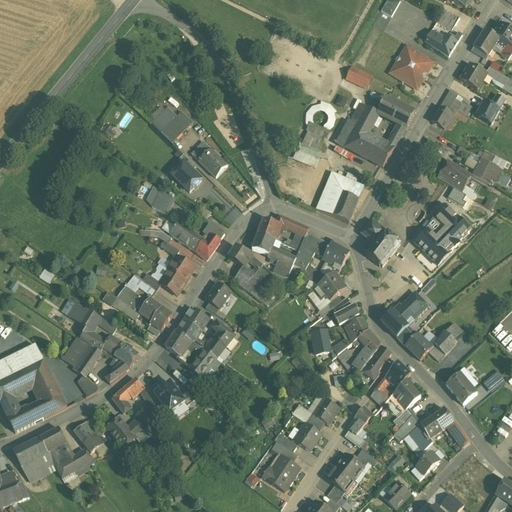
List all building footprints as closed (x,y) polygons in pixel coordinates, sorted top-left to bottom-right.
[(400,4),(392,0),(388,0),(384,8),(394,14),(400,4)] [(447,0),(447,1),(465,10),(470,0),(447,0)] [(394,14),(384,8),(381,13),(391,19),(394,14)] [(444,12),(431,34),(432,35),(426,45),(449,59),(462,38),(451,33),(459,21),(444,12)] [(511,35),(501,28),(494,38),(499,41),(501,43),(508,47),(511,49),(511,35)] [(494,38),(485,32),(474,50),(472,53),(486,61),(487,58),(488,59),(497,45),(498,44),(499,41),(494,38)] [(508,47),(501,43),(500,45),(498,44),(497,45),(505,51),(508,47)] [(511,49),(508,47),(505,51),(501,58),(508,62),(511,56),(511,49)] [(434,65),(406,49),(390,75),(402,83),(403,85),(405,85),(417,92),(434,65)] [(486,76),(470,66),(460,82),(477,93),(487,78),(487,77),(486,76)] [(352,70),(346,83),(367,92),(373,80),(352,70)] [(509,81),(489,70),(486,76),(487,77),(487,78),(504,88),(509,81)] [(511,83),(509,81),(504,88),(502,91),(511,96),(511,83)] [(454,95),(450,92),(447,98),(452,101),(455,103),(458,98),(454,95)] [(452,101),(447,98),(440,110),(444,113),(452,101)] [(501,100),(497,98),(490,107),(499,112),(505,103),(504,102),(501,100)] [(343,108),(345,102),(340,99),(337,105),(343,108)] [(415,115),(385,100),(381,109),(377,115),(377,116),(379,116),(406,130),(407,130),(415,115)] [(473,110),(463,102),(458,112),(468,118),(473,110)] [(490,107),(485,104),(477,119),(491,127),(499,112),(490,107)] [(372,113),(361,106),(351,125),(357,128),(356,131),(355,132),(364,136),(367,137),(379,116),(377,116),(372,113)] [(376,106),(372,113),(377,115),(381,109),(376,106)] [(167,110),(151,125),(161,134),(176,119),(167,110)] [(444,113),(440,110),(431,124),(444,132),(453,118),(444,113)] [(176,119),(161,134),(171,144),(191,124),(181,115),(176,119)] [(356,131),(357,128),(351,125),(348,123),(336,146),(345,150),(355,133),(353,132),(354,130),(356,131)] [(406,130),(399,126),(387,148),(394,151),(406,130)] [(364,136),(355,132),(355,133),(345,150),(383,170),(394,151),(387,148),(367,137),(364,136)] [(323,141),(307,134),(302,146),(307,148),(318,153),(323,141)] [(203,145),(192,156),(199,163),(210,152),(203,145)] [(318,153),(307,148),(304,154),(315,159),(318,153)] [(470,154),(460,149),(457,154),(467,160),(470,154)] [(210,152),(199,163),(216,180),(228,168),(211,152),(210,152)] [(507,172),(510,166),(485,153),(481,161),(498,169),(503,172),(504,171),(507,172)] [(481,161),(471,155),(469,160),(478,165),(481,161)] [(184,166),(192,173),(196,169),(183,157),(179,161),(184,166)] [(498,169),(481,161),(478,165),(472,177),(489,186),(498,169)] [(470,180),(446,165),(437,179),(462,193),(470,180)] [(190,195),(202,183),(192,173),(184,166),(172,178),(190,195)] [(332,176),(327,189),(333,191),(339,178),(332,176)] [(507,188),(510,181),(501,177),(497,184),(507,188)] [(364,189),(339,178),(333,191),(342,196),(358,202),(364,189)] [(138,194),(144,197),(150,185),(144,182),(138,194)] [(333,191),(327,189),(317,212),(332,218),(342,196),(333,191)] [(447,200),(463,210),(466,204),(463,202),(465,197),(454,190),(447,200)] [(175,202),(160,194),(151,209),(166,217),(175,202)] [(358,202),(342,196),(332,218),(349,225),(358,202)] [(489,199),(485,207),(492,211),(496,203),(489,199)] [(226,216),(231,221),(241,213),(237,208),(226,216)] [(469,232),(445,208),(435,219),(443,228),(433,237),(429,233),(416,246),(438,267),(459,245),(458,244),(469,232)] [(291,224),(278,218),(275,226),(280,228),(279,231),(283,232),(284,228),(289,230),(291,224)] [(275,226),(263,222),(258,236),(274,242),(279,231),(280,228),(275,226)] [(401,245),(372,223),(361,236),(367,241),(364,245),(371,250),(366,257),(368,258),(367,259),(368,260),(369,259),(379,267),(378,268),(379,268),(380,267),(382,269),(388,261),(389,261),(390,260),(389,260),(401,245)] [(308,231),(291,224),(289,230),(305,238),(307,234),(308,231)] [(224,236),(209,225),(203,234),(205,236),(201,242),(203,243),(207,246),(212,238),(219,244),(224,236)] [(190,234),(178,226),(170,236),(182,245),(190,234)] [(171,240),(161,234),(158,239),(164,243),(168,246),(171,240)] [(201,242),(190,234),(182,245),(195,254),(203,243),(201,242)] [(321,242),(307,234),(305,238),(299,253),(312,259),(314,256),(321,242)] [(274,242),(258,236),(252,252),(269,258),(269,257),(272,249),(274,242)] [(212,238),(207,246),(203,243),(195,254),(207,262),(220,244),(219,244),(212,238)] [(331,247),(321,242),(314,256),(323,261),(324,260),(331,247)] [(168,246),(164,243),(160,250),(176,260),(180,253),(168,246)] [(350,256),(331,246),(331,247),(324,260),(335,267),(333,271),(339,274),(350,256)] [(251,258),(236,248),(228,260),(243,270),(244,269),(248,263),(251,258)] [(295,261),(272,249),(269,257),(272,258),(270,261),(277,264),(273,273),(287,280),(290,274),(291,271),(292,267),(295,261)] [(299,253),(291,249),(288,254),(297,258),(299,253)] [(312,259),(299,253),(297,258),(295,261),(292,267),(305,273),(308,268),(312,259)] [(263,268),(251,258),(248,263),(259,272),(260,272),(261,270),(263,268)] [(185,265),(179,261),(175,267),(173,266),(168,273),(169,273),(186,285),(195,271),(185,265)] [(305,273),(292,267),(291,271),(290,274),(301,279),(306,274),(305,273)] [(308,268),(305,273),(306,274),(301,279),(314,286),(321,275),(308,268)] [(106,270),(97,269),(96,277),(105,279),(106,270)] [(254,277),(244,269),(243,270),(234,283),(244,290),(255,278),(254,277)] [(259,272),(254,277),(255,278),(244,290),(250,295),(258,286),(267,275),(261,270),(260,272),(259,272)] [(339,274),(333,271),(328,279),(330,280),(335,276),(335,277),(339,274)] [(55,278),(45,272),(40,281),(50,287),(55,278)] [(186,285),(169,273),(165,280),(161,286),(161,287),(177,298),(186,285)] [(321,275),(314,286),(318,289),(330,280),(328,279),(321,275)] [(161,286),(147,276),(143,283),(157,293),(161,287),(161,286)] [(318,289),(315,291),(323,301),(326,298),(330,303),(330,304),(338,298),(346,291),(335,277),(335,276),(330,280),(318,289)] [(143,283),(135,277),(133,280),(137,283),(134,287),(138,290),(152,300),(157,293),(143,283)] [(133,280),(126,290),(134,296),(138,290),(134,287),(137,283),(133,280)] [(217,286),(206,303),(210,305),(219,312),(231,295),(217,286)] [(277,301),(258,286),(250,295),(267,309),(277,301)] [(134,296),(126,290),(118,300),(122,303),(129,308),(132,310),(140,316),(148,305),(134,296)] [(323,301),(315,291),(313,293),(313,294),(308,298),(319,313),(328,306),(327,305),(330,303),(326,298),(323,301)] [(416,297),(403,309),(411,318),(411,319),(411,320),(414,323),(428,310),(416,297)] [(338,298),(330,304),(330,303),(327,305),(328,306),(332,311),(333,311),(342,303),(338,298)] [(342,303),(333,311),(336,316),(351,308),(347,300),(342,303)] [(140,316),(149,323),(152,324),(152,325),(162,310),(150,301),(148,305),(140,316)] [(129,308),(122,303),(118,308),(125,312),(129,308)] [(92,315),(76,305),(67,318),(91,334),(100,320),(96,318),(92,315)] [(219,312),(210,305),(206,310),(216,317),(219,312)] [(403,309),(399,306),(392,313),(405,326),(411,320),(411,319),(411,318),(403,309)] [(336,316),(334,318),(339,328),(360,317),(354,307),(351,308),(336,316)] [(100,313),(96,310),(92,315),(96,318),(100,313)] [(140,316),(132,310),(129,314),(138,320),(140,316)] [(162,310),(152,325),(152,324),(150,327),(151,327),(161,334),(172,318),(162,310)] [(208,322),(191,311),(184,322),(201,333),(206,325),(208,322)] [(405,326),(392,313),(381,325),(397,340),(405,332),(408,329),(405,326)] [(414,323),(411,320),(405,326),(408,329),(414,323)] [(447,320),(432,337),(438,343),(445,335),(451,340),(459,331),(447,320)] [(201,333),(184,322),(176,334),(190,344),(193,346),(195,347),(198,344),(195,342),(201,333)] [(362,322),(345,330),(352,342),(354,346),(358,342),(369,334),(362,322)] [(216,324),(211,330),(219,336),(223,330),(216,324)] [(234,339),(223,330),(219,336),(214,342),(225,351),(234,339)] [(414,340),(405,332),(397,340),(405,349),(414,340)] [(106,347),(86,333),(84,336),(81,340),(101,354),(104,350),(104,349),(106,347)] [(325,333),(316,335),(320,356),(329,354),(325,333)] [(190,344),(176,334),(166,350),(180,359),(190,344)] [(369,334),(358,342),(361,346),(366,352),(374,356),(380,348),(369,334)] [(438,343),(434,348),(445,358),(456,345),(451,340),(445,335),(438,343)] [(432,350),(418,336),(414,340),(405,349),(420,363),(428,355),(432,350)] [(106,347),(104,349),(104,350),(110,354),(116,358),(123,348),(111,339),(106,347)] [(102,356),(78,340),(63,362),(75,370),(73,373),(82,379),(85,381),(102,356)] [(225,351),(214,342),(208,351),(205,353),(217,361),(225,351)] [(346,343),(334,351),(337,358),(347,351),(349,349),(347,344),(346,343)] [(208,351),(198,344),(195,347),(205,354),(205,353),(208,351)] [(195,347),(193,346),(190,349),(202,357),(205,354),(195,347)] [(366,352),(361,346),(356,350),(360,355),(361,354),(363,356),(366,352)] [(36,348),(0,365),(0,384),(26,372),(44,363),(36,348)] [(139,359),(123,348),(116,358),(115,360),(131,370),(139,359)] [(374,356),(367,365),(378,374),(391,357),(380,348),(374,356)] [(445,358),(434,348),(432,350),(428,355),(439,364),(445,358)] [(337,358),(343,367),(353,359),(347,351),(337,358)] [(363,356),(352,370),(360,375),(362,373),(367,365),(374,356),(366,352),(363,356)] [(216,362),(205,354),(202,357),(191,372),(201,380),(202,380),(210,370),(216,362)] [(131,370),(115,360),(110,368),(115,371),(108,378),(105,381),(110,387),(130,371),(131,370)] [(13,399),(34,389),(44,409),(30,415),(35,426),(67,410),(44,363),(26,372),(0,384),(0,402),(1,405),(6,416),(18,411),(13,399)] [(378,374),(367,365),(362,373),(374,383),(380,375),(378,374)] [(397,365),(385,382),(389,384),(388,385),(397,392),(403,386),(406,382),(410,377),(397,365)] [(210,370),(202,380),(201,380),(207,385),(215,374),(210,370)] [(492,396),(506,385),(497,374),(483,385),(492,396)] [(460,376),(446,388),(463,408),(477,396),(460,376)] [(346,377),(334,379),(335,389),(348,387),(346,377)] [(85,381),(82,379),(78,384),(88,399),(97,394),(100,392),(85,381)] [(385,382),(385,381),(380,387),(384,391),(388,385),(389,384),(385,382)] [(136,382),(119,396),(124,404),(130,399),(133,401),(141,394),(144,391),(136,382)] [(397,392),(393,398),(406,413),(407,412),(421,400),(406,382),(403,386),(397,392)] [(170,416),(185,405),(180,399),(170,385),(165,389),(164,388),(159,391),(160,393),(155,396),(170,416)] [(392,398),(384,391),(380,387),(376,392),(388,403),(392,398)] [(155,408),(144,391),(141,394),(142,396),(141,396),(144,400),(144,399),(149,408),(152,410),(155,408)] [(185,405),(187,409),(196,401),(188,393),(180,399),(185,405)] [(387,404),(376,393),(364,409),(368,413),(372,409),(376,404),(378,406),(380,408),(382,410),(387,404)] [(124,404),(119,396),(112,401),(124,416),(131,412),(124,404)] [(312,416),(313,417),(325,400),(320,397),(309,414),(299,408),(293,418),(305,426),(312,416)] [(325,400),(313,417),(326,425),(329,428),(340,411),(325,400)] [(364,409),(354,421),(347,431),(349,433),(356,438),(357,438),(373,418),(368,413),(364,409)] [(28,411),(8,420),(15,435),(35,426),(30,415),(28,411)] [(158,424),(147,411),(136,420),(137,422),(145,432),(147,433),(158,424)] [(444,411),(433,419),(442,433),(448,429),(454,424),(444,411)] [(406,413),(393,424),(400,432),(413,419),(407,412),(406,413)] [(319,436),(326,425),(313,417),(312,416),(305,426),(319,436)] [(433,419),(420,428),(429,442),(442,433),(433,419)] [(127,430),(119,421),(107,432),(123,451),(136,441),(135,440),(127,430)] [(114,449),(91,422),(86,425),(103,447),(103,446),(114,459),(118,456),(113,450),(114,449)] [(137,422),(127,430),(135,440),(145,432),(137,422)] [(469,445),(454,424),(448,429),(463,450),(469,445)] [(103,447),(86,425),(74,435),(91,456),(103,447)] [(305,426),(294,443),(311,454),(322,438),(319,436),(305,426)] [(429,442),(420,428),(408,437),(421,455),(428,450),(432,446),(429,442)] [(59,431),(39,441),(47,455),(60,449),(66,445),(59,431)] [(364,444),(357,438),(356,438),(349,433),(345,439),(359,450),(364,444)] [(298,449),(279,437),(274,443),(283,449),(293,456),(298,449)] [(39,441),(13,454),(21,470),(48,456),(47,455),(39,441)] [(71,454),(66,445),(60,449),(69,464),(69,463),(75,460),(71,454)] [(439,453),(432,446),(428,450),(432,454),(434,457),(439,453)] [(293,456),(283,449),(278,457),(285,461),(293,466),(298,459),(293,456)] [(363,453),(358,458),(368,466),(371,468),(373,470),(378,464),(363,453)] [(87,454),(82,457),(88,468),(94,464),(87,454)] [(432,454),(416,469),(424,478),(440,463),(434,457),(432,454)] [(54,455),(49,458),(56,471),(61,468),(54,455)] [(48,456),(21,470),(29,483),(31,484),(56,471),(49,458),(48,456)] [(82,457),(76,460),(75,460),(69,463),(75,472),(77,475),(88,468),(82,457)] [(355,463),(347,457),(337,469),(352,481),(362,469),(355,463)] [(391,474),(404,462),(399,457),(386,469),(391,474)] [(368,466),(358,458),(355,463),(362,469),(364,470),(368,466)] [(293,466),(285,461),(276,475),(269,470),(262,480),(285,495),(301,471),(293,466)] [(61,468),(56,471),(62,480),(70,475),(71,475),(75,472),(69,463),(61,468)] [(472,464),(451,489),(467,503),(486,482),(475,473),(478,470),(472,464)] [(364,470),(362,469),(352,481),(358,486),(371,468),(368,466),(364,470)] [(352,481),(337,469),(327,482),(335,489),(342,494),(352,481)] [(246,486),(255,489),(258,479),(249,476),(246,486)] [(410,487),(399,477),(393,482),(398,486),(407,493),(410,487)] [(511,487),(504,482),(496,497),(501,500),(508,505),(511,507),(511,487)] [(24,486),(18,489),(22,502),(29,500),(24,486)] [(398,486),(384,501),(396,511),(410,496),(407,493),(398,486)] [(17,487),(3,492),(0,492),(0,509),(22,502),(18,489),(17,487)] [(335,489),(327,499),(330,501),(337,506),(342,499),(345,496),(342,494),(335,489)] [(460,511),(464,508),(451,497),(441,507),(441,508),(445,511),(460,511)] [(501,500),(496,497),(486,511),(493,511),(495,510),(501,500)] [(348,511),(352,507),(342,499),(337,506),(341,509),(344,511),(348,511)] [(508,505),(501,500),(495,510),(497,511),(501,511),(506,509),(508,505)] [(337,506),(330,501),(324,510),(326,511),(338,511),(341,509),(337,506)]
